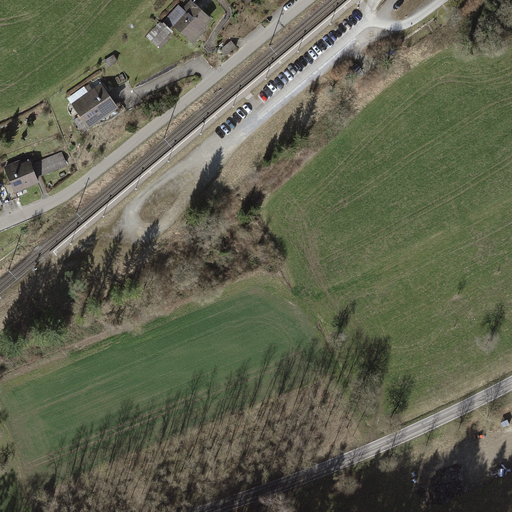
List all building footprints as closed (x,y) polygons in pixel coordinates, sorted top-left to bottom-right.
[(214,20),(193,1),(173,23),(195,41),(214,20)] [(176,31),(164,20),(150,35),(162,46),(176,31)] [(238,45),(233,39),(221,48),(226,54),(238,45)] [(369,55),(352,65),(359,76),(376,65),(369,55)] [(103,83),(76,104),(94,127),(121,106),(103,83)] [(64,151),(32,164),(38,177),(70,163),(64,151)] [(30,158),(7,168),(17,190),(39,180),(38,177),(32,164),(30,158)]
